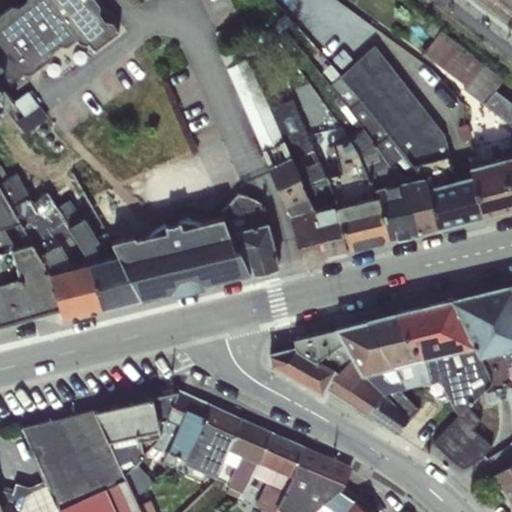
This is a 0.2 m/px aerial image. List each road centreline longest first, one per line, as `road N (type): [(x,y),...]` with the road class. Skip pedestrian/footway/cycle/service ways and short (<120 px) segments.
road 1 (residential): [(217,314),(231,354),(250,376),(414,474),(456,511)]
road 2 (secondary): [(217,314),(511,245)]
road 3 (secondary): [(217,314),(0,369)]
